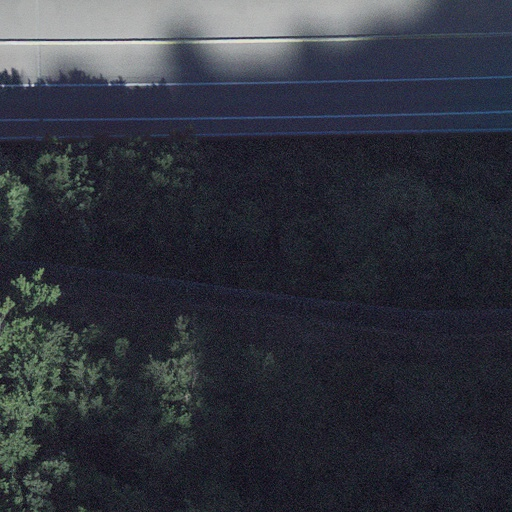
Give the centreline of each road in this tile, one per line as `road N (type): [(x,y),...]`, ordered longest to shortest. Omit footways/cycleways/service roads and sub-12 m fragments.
road 1 (track): [(0,303),(109,307),(335,344),(511,349)]
road 2 (motorway): [(511,68),(0,70)]
road 3 (primary): [(0,7),(367,0)]
